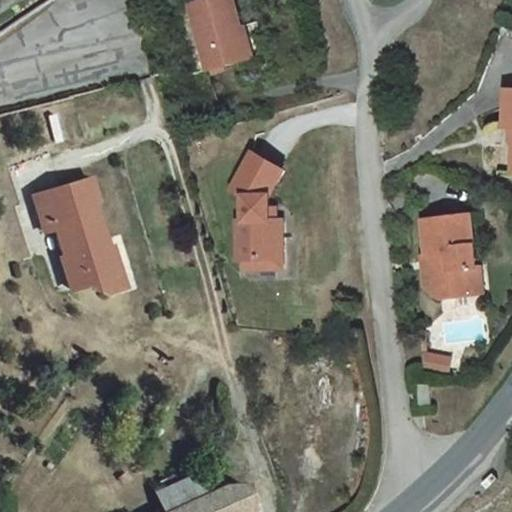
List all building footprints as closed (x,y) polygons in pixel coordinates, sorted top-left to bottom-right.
[(243,0),(196,0),(213,57),(255,46),(243,0)] [(19,174),(8,138),(0,140),(0,200),(4,212),(23,206),(13,175),(19,174)] [(249,242),(255,242),(283,241),(283,225),(293,225),(292,207),(280,207),(279,182),(292,155),(258,139),(240,178),(251,183),(252,203),(246,204),(249,242)] [(95,276),(113,289),(129,265),(114,257),(108,241),(115,239),(101,194),(106,193),(99,170),(41,188),(52,223),(65,219),(73,248),(68,249),(78,281),(95,276)] [(487,275),(484,248),(489,247),(483,196),(435,201),(439,236),(442,236),(443,248),(435,249),(438,269),(452,279),(487,275)] [(283,225),(283,241),(255,242),(256,259),(296,256),(293,225),(283,225)] [(443,248),(442,236),(439,236),(433,236),(435,249),(443,248)] [(121,237),(115,239),(108,241),(114,257),(129,265),(121,237)] [(489,247),(484,248),(487,275),(497,273),(494,246),(489,247)] [(135,282),(129,265),(113,289),(135,282)] [(437,343),(463,349),(466,333),(435,326),(437,343)] [(227,511),(232,510),(269,495),(268,484),(254,472),(235,474),(149,507),(150,511),(227,511)] [(270,511),(269,495),(232,510),(232,511),(270,511)]
